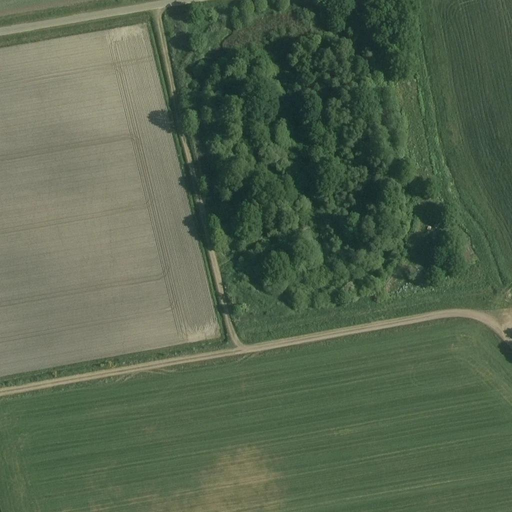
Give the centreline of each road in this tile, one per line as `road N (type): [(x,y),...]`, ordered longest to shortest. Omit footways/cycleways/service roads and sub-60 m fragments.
road 1 (track): [(511,346),(494,328),(450,312),(0,391)]
road 2 (track): [(155,5),(235,350)]
road 3 (unclassified): [(0,31),(187,0)]
